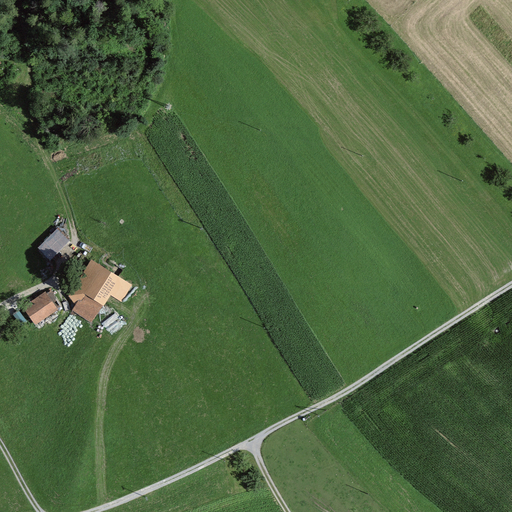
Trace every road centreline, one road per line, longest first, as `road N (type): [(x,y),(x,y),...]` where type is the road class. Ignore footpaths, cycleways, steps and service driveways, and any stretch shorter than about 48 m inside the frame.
road 1 (track): [(511,283),(339,395),(89,511)]
road 2 (track): [(19,0),(32,115),(75,241),(54,279),(0,308)]
